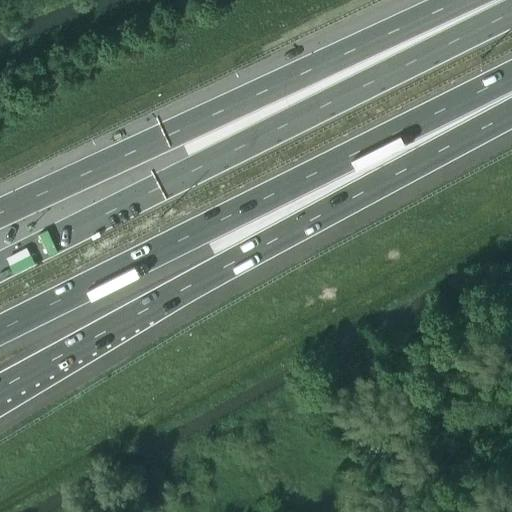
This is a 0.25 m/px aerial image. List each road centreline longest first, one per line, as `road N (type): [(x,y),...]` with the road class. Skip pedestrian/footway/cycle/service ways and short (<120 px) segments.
road 1 (motorway): [(0,388),(511,110)]
road 2 (motorway): [(511,8),(0,267)]
road 3 (motorway): [(0,330),(511,78)]
road 4 (motorway): [(461,0),(0,213)]
